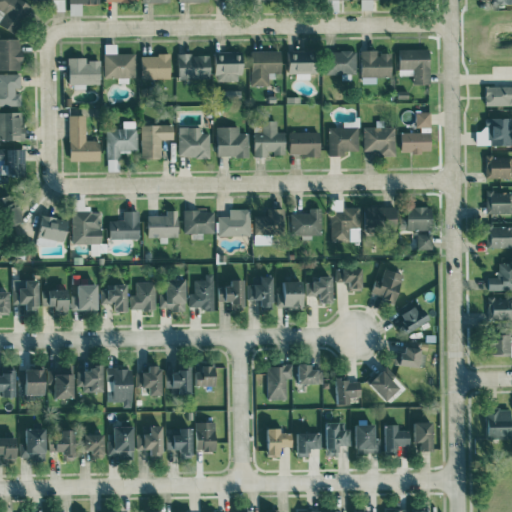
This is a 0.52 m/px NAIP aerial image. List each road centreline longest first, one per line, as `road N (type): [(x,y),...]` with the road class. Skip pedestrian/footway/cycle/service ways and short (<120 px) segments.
road 1 (residential): [(449,0),(456,511)]
road 2 (residential): [(47,107),(48,172),(69,187),(452,178)]
road 3 (residential): [(47,107),(46,49),(64,29),(450,25)]
road 4 (residential): [(0,488),(456,479)]
road 5 (residential): [(356,333),(0,340)]
road 6 (residential): [(242,483),(239,335)]
